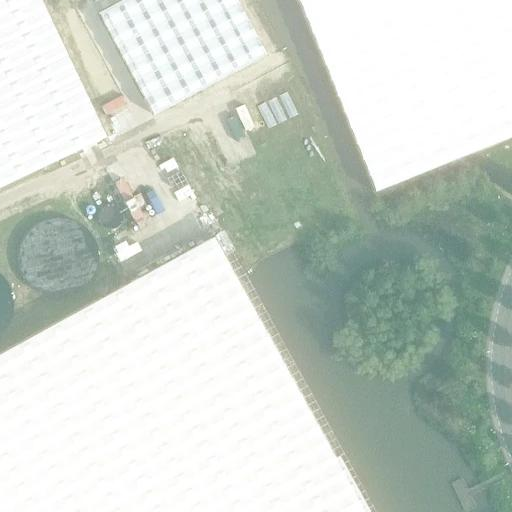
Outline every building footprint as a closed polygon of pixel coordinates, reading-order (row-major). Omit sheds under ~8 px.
[(39,0),(0,0),(0,187),(55,161),(78,150),(105,138),(102,131),(98,124),(39,0)] [(234,0),(124,0),(97,14),(146,101),(98,124),(102,131),(150,109),(154,118),(266,58),(234,0)] [(511,0),(298,0),(375,191),(511,136),(511,0)] [(88,258),(88,257),(88,253),(87,247),(82,238),(74,232),(68,230),(61,230),(56,231),(51,233),(44,238),(41,243),(39,248),(39,256),(39,260),(41,265),(45,271),(52,276),(56,278),(60,279),(66,279),(70,278),(78,274),(82,270),(85,266),(88,258)] [(0,511),(362,511),(212,238),(0,354),(0,511)]
